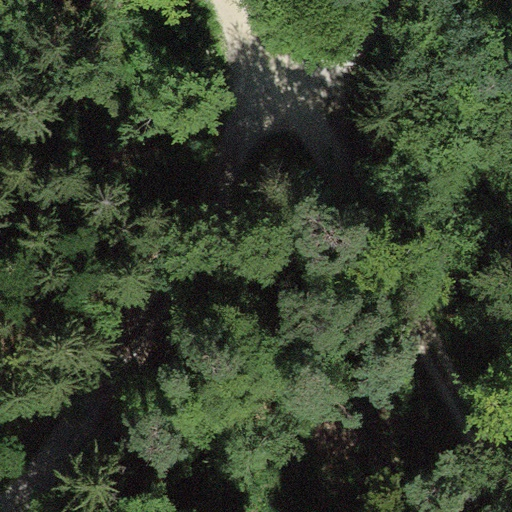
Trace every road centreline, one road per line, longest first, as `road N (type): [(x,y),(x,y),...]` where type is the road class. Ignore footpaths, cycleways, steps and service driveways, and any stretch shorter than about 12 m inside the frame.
road 1 (track): [(0,502),(303,103)]
road 2 (track): [(511,467),(303,103)]
road 3 (track): [(303,103),(398,0)]
road 4 (track): [(224,0),(303,103)]
